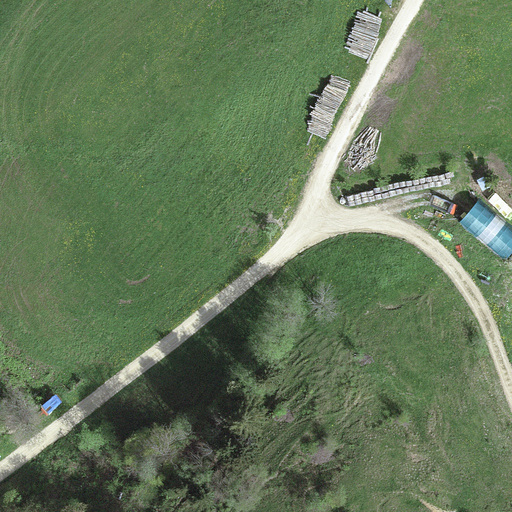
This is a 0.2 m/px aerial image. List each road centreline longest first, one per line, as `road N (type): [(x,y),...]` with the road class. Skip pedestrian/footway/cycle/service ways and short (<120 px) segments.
road 1 (track): [(0,470),(267,264),(320,213)]
road 2 (track): [(320,213),(387,224),(427,242),(479,304),(511,379)]
road 3 (track): [(320,213),(326,164),(414,0)]
